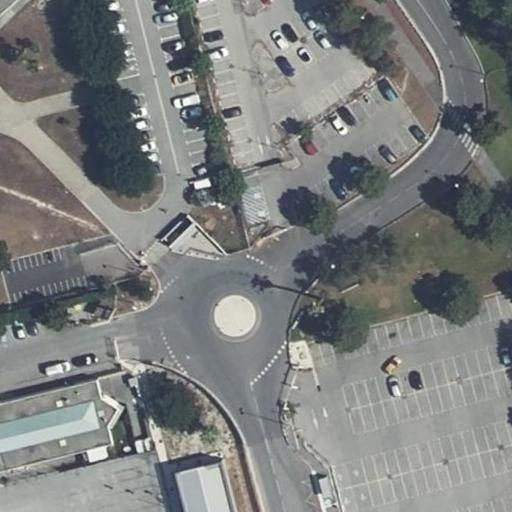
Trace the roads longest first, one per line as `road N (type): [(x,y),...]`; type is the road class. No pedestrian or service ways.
road 1 (unclassified): [(244,358),(274,328),(272,300),(252,278),(220,275),(195,295),(189,322),(208,353),(232,360)]
road 2 (unclassified): [(284,511),(244,358)]
